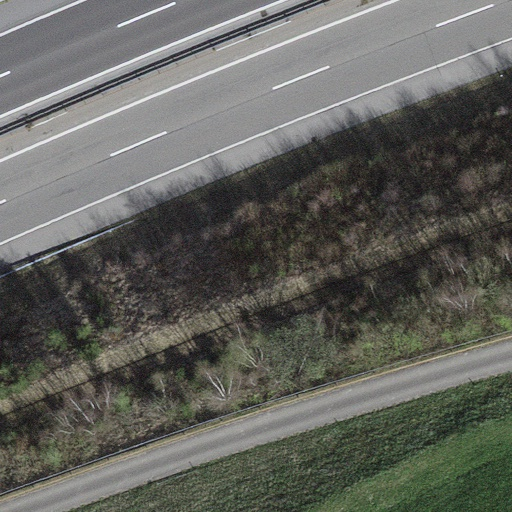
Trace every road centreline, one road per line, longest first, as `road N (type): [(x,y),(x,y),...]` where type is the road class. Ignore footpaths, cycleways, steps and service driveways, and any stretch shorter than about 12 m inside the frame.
road 1 (motorway): [(0,205),(511,1)]
road 2 (unclassified): [(511,364),(276,427),(33,511)]
road 3 (motorway): [(182,0),(0,76)]
